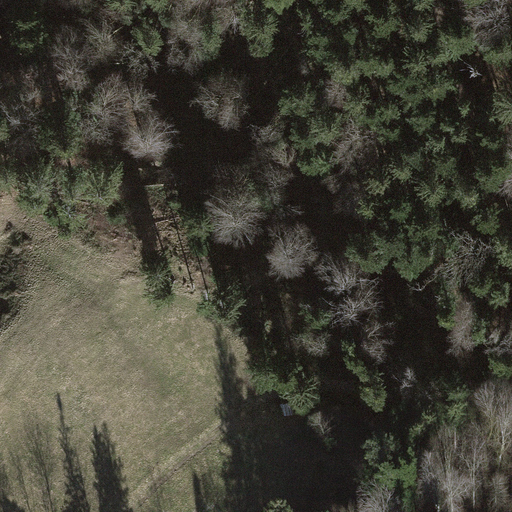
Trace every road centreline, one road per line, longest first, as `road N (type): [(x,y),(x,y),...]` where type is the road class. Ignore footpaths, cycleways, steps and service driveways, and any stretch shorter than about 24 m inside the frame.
road 1 (track): [(127,511),(151,475),(255,392),(326,385),(367,394),(455,437),(511,446)]
road 2 (track): [(511,185),(470,100),(439,0)]
